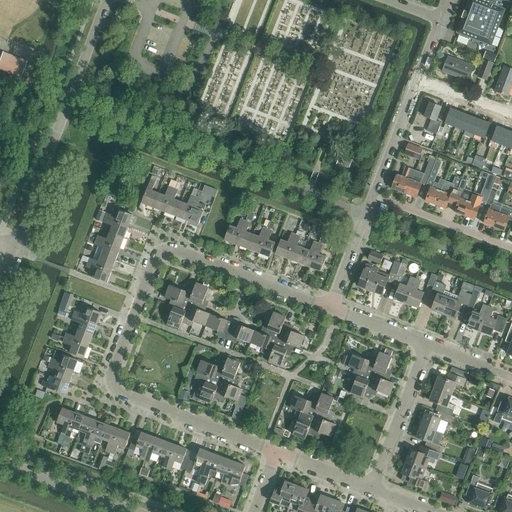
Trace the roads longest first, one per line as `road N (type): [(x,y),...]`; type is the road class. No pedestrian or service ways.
road 1 (residential): [(275,452),(117,392),(112,373),(154,259),(178,251),(330,308)]
road 2 (residential): [(10,246),(107,0)]
road 3 (residential): [(372,488),(426,344)]
road 4 (residential): [(139,511),(0,460)]
road 5 (residential): [(511,249),(374,196)]
road 6 (residential): [(374,196),(418,82)]
road 7 (residential): [(330,308),(374,196)]
